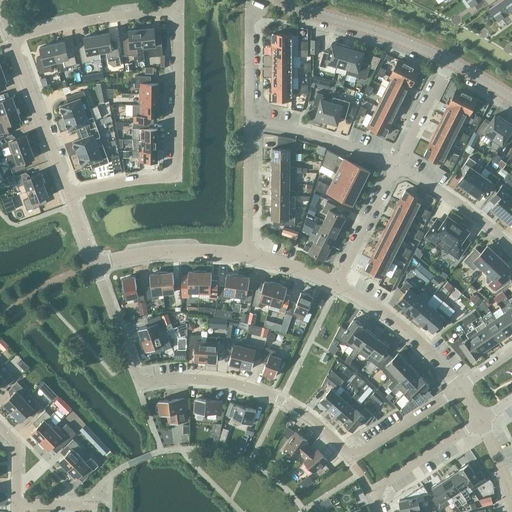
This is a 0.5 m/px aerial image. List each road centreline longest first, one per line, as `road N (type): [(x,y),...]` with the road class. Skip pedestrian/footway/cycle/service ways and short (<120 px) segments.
road 1 (residential): [(350,458),(318,424),(258,390),(217,380),(139,384),(94,263)]
road 2 (residential): [(178,11),(176,177),(70,195)]
road 3 (unclassified): [(283,0),(448,61)]
road 4 (residential): [(11,39),(79,21),(178,11)]
road 5 (residential): [(70,195),(11,39)]
road 6 (residential): [(459,388),(400,326),(337,286)]
road 7 (residential): [(248,124),(298,130),(395,167)]
road 8 (residential): [(246,254),(172,251),(94,263)]
road 9 (residential): [(381,511),(372,491),(479,421)]
road 10 (residential): [(395,167),(511,247)]
road 11 (residential): [(395,167),(337,286)]
road 12 (residential): [(248,124),(246,254)]
road 13 (residential): [(350,458),(459,388)]
